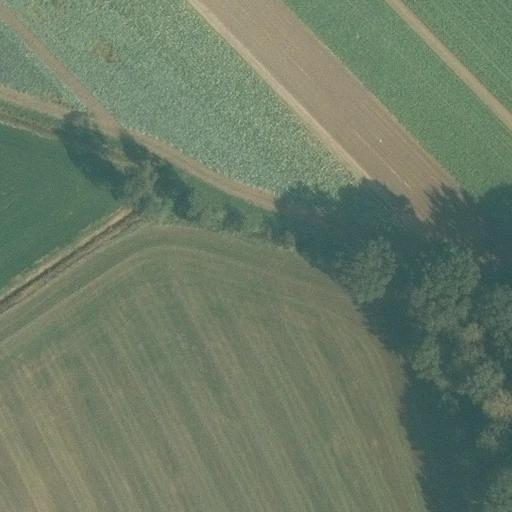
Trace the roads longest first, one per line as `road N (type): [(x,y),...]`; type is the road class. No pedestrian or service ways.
road 1 (track): [(477,299),(166,194)]
road 2 (track): [(497,511),(463,384),(465,346),(477,299),(511,282)]
